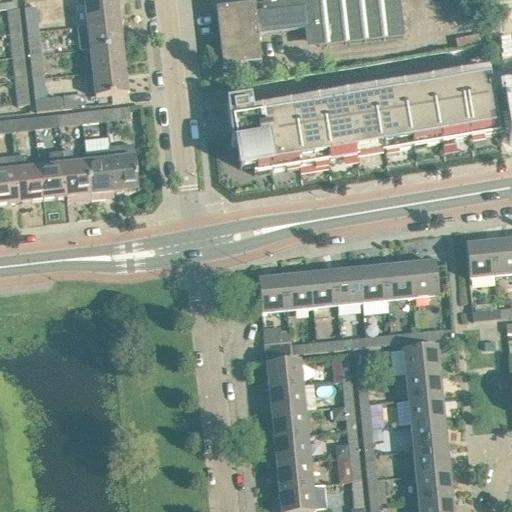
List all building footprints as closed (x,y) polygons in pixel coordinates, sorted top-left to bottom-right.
[(96,3),(85,4),(87,27),(119,24),(116,0),(96,3)] [(305,30),(307,49),(403,38),(398,0),(248,0),(250,7),(254,7),(257,36),(305,30)] [(9,36),(21,35),(19,11),(18,11),(17,3),(0,4),(0,12),(6,12),(9,36)] [(250,7),(216,11),(223,68),(260,64),(257,36),(254,7),(250,7)] [(25,10),(24,10),(27,34),(39,33),(36,9),(25,10)] [(79,52),(121,47),(119,24),(87,27),(77,29),(79,52)] [(39,33),(27,34),(29,58),(41,56),(39,33)] [(12,60),(24,59),(21,35),(9,36),(12,60)] [(121,47),(79,52),(79,53),(90,52),(92,74),(124,71),(121,47)] [(41,56),(29,58),(32,81),(44,80),(41,56)] [(24,59),(12,60),(14,75),(15,84),(27,83),(24,59)] [(124,71),(92,74),(95,100),(127,96),(124,71)] [(248,99),(224,103),(231,149),(236,148),(240,171),(268,166),(269,174),(286,171),(285,163),(296,161),(298,169),(314,166),(313,158),(325,156),(326,164),(343,161),(341,153),(353,151),(354,160),(358,159),(357,158),(356,151),(381,147),(383,153),(382,154),(382,155),(386,154),(384,146),(396,144),(397,152),(414,150),(413,141),(424,139),(426,148),(443,145),(441,137),(453,135),(454,143),(471,140),(470,132),(481,130),(482,138),(499,135),(488,71),(486,72),(486,73),(487,73),(488,78),(251,118),(248,99)] [(44,80),(32,81),(36,114),(60,111),(59,99),(46,100),(44,80)] [(27,83),(15,84),(17,108),(29,107),(27,83)] [(104,113),(106,124),(130,121),(128,110),(104,113)] [(81,115),(81,116),(83,115),(83,120),(79,121),(80,127),(106,124),(104,113),(81,115)] [(57,118),(58,129),(80,127),(79,121),(83,120),(83,115),(81,116),(81,115),(57,118)] [(58,129),(57,118),(34,120),(34,121),(36,121),(36,126),(32,126),(33,132),(58,129)] [(34,121),(34,120),(10,123),(11,134),(33,132),(32,126),(36,126),(36,121),(34,121)] [(0,135),(11,134),(10,123),(0,124),(0,135)] [(109,149),(114,194),(138,192),(133,147),(109,149)] [(91,203),(106,201),(105,195),(114,194),(109,149),(109,152),(85,155),(86,164),(91,203)] [(75,205),(91,203),(86,164),(73,166),(72,153),(61,154),(66,200),(75,199),(75,205)] [(50,168),(39,170),(43,202),(66,200),(61,154),(48,155),(50,168)] [(28,171),(26,157),(14,159),(19,205),(43,202),(39,170),(28,171)] [(14,159),(0,160),(0,207),(19,205),(14,159)] [(494,279),(511,277),(511,243),(490,245),(494,279)] [(465,248),(468,282),(494,279),(490,245),(465,248)] [(438,299),(434,265),(409,268),(413,301),(438,299)] [(413,301),(409,268),(384,270),(387,304),(413,301)] [(362,306),(387,304),(384,270),(359,273),(362,306)] [(337,309),(362,306),(359,273),(333,275),(337,309)] [(311,311),(337,309),(333,275),(308,278),(311,311)] [(283,280),(286,314),(311,311),(308,278),(283,280)] [(286,314),(283,280),(257,283),(261,317),(286,314)] [(511,310),(497,312),(498,322),(511,320),(511,310)] [(472,324),(480,324),(498,322),(497,312),(471,314),(472,324)] [(288,333),(280,334),(279,331),(263,334),(265,360),(290,357),(288,333)] [(416,335),(417,344),(442,341),(441,332),(416,335)] [(482,341),(494,340),(494,332),(482,333),(482,341)] [(315,345),(290,348),(288,333),(290,357),(316,355),(315,345)] [(391,337),(392,347),(417,344),(416,335),(391,337)] [(365,340),(366,349),(392,347),(391,337),(365,340)] [(340,343),(341,352),(366,349),(365,340),(340,343)] [(340,343),(315,345),(316,355),(341,352),(340,343)] [(495,343),(484,344),(485,352),(495,351),(495,343)] [(439,374),(436,349),(402,352),(405,377),(439,374)] [(356,382),(366,381),(363,356),(354,356),(356,382)] [(348,357),(339,358),(341,384),(351,383),(348,357)] [(302,388),(300,363),(266,366),(268,391),(302,388)] [(439,374),(405,377),(407,403),(441,399),(439,374)] [(359,408),(369,407),(366,381),(356,382),(359,408)] [(344,409),(353,408),(351,383),(341,384),(344,409)] [(305,413),(302,388),(268,391),(271,417),(305,413)] [(444,425),(441,399),(407,403),(410,428),(444,425)] [(361,433),(371,432),(369,407),(359,408),(361,433)] [(353,408),(344,409),(346,435),(356,434),(353,408)] [(305,413),(271,417),(273,442),(307,439),(305,413)] [(447,450),(444,425),(410,428),(413,453),(447,450)] [(364,458),(374,457),(371,432),(361,433),(364,458)] [(349,460),(359,459),(356,434),(346,435),(349,460)] [(307,439),(273,442),(276,467),(310,464),(307,439)] [(447,450),(413,453),(415,479),(449,475),(447,450)] [(366,484),(376,483),(374,457),(364,458),(366,484)] [(351,485),(361,484),(359,459),(349,460),(351,485)] [(312,489),(310,464),(276,467),(279,493),(312,489)] [(418,504),(452,501),(449,475),(415,479),(418,504)] [(369,509),(379,508),(377,494),(385,494),(384,482),(376,483),(366,484),(369,509)] [(350,511),(363,511),(361,484),(351,485),(354,510),(350,510),(350,511)] [(314,511),(312,489),(279,493),(280,511),(324,511),(325,511),(323,511),(314,511)] [(452,511),(452,501),(418,504),(418,511),(452,511)]
